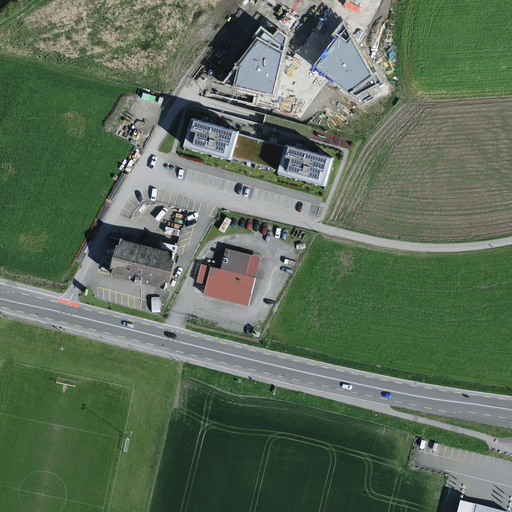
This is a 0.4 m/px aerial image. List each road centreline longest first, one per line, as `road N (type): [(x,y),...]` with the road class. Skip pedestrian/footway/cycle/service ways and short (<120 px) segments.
road 1 (primary): [(511,409),(326,377),(64,312)]
road 2 (unclassified): [(511,241),(389,243),(135,174)]
road 3 (unclassified): [(135,174),(64,312)]
